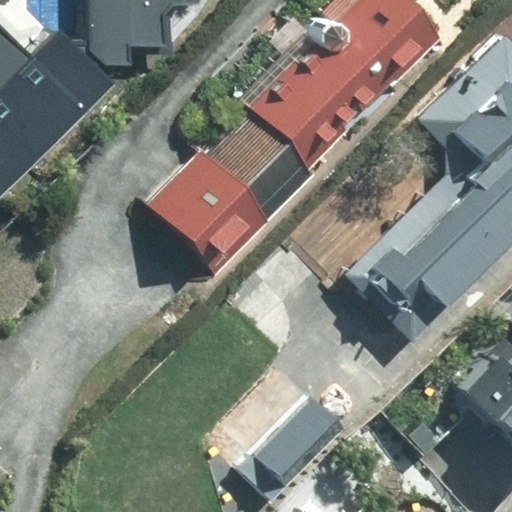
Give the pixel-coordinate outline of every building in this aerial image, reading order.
[(0,182),(150,28),(150,0),(72,0),(72,29),(50,7),(16,42),(0,26),(0,182)] [(397,0),(282,0),(111,145),(114,172),(136,199),(173,208),(397,0)] [(511,133),(511,35),(476,0),(433,0),(369,64),(414,108),(292,230),(354,292),(511,133)] [(511,321),(458,376),(511,429),(511,321)] [(382,511),(344,475),(308,511),(307,511),(292,496),(277,511),(276,511),(382,511)]
